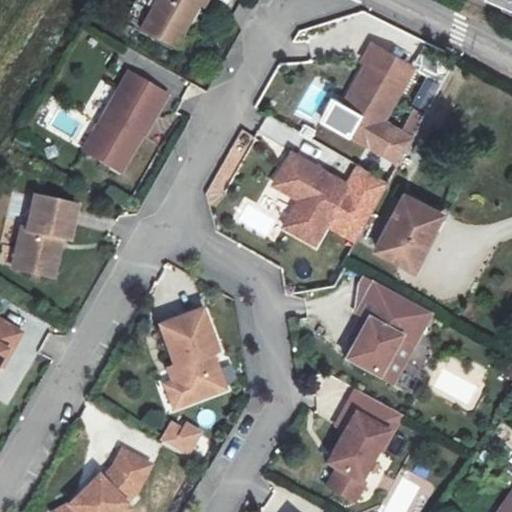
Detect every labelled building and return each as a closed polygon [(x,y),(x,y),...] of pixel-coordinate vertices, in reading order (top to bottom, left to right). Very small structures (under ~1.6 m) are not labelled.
[(199,0),(156,0),(138,33),(170,52),(199,0)] [(415,69),(374,46),(365,62),(369,64),(334,126),(370,147),(384,123),(415,69)] [(165,97),(129,76),(85,153),(122,174),(165,97)] [(334,126),(346,105),(335,98),(323,120),(334,126)] [(395,129),(384,123),(370,147),(381,153),(391,136),(395,129)] [(391,136),(381,153),(402,165),(412,148),(391,136)] [(350,187),(293,155),(275,186),(301,201),(286,228),(317,246),(329,226),(350,187)] [(350,187),(338,208),(370,226),(390,188),(359,171),(350,187)] [(78,207),(34,198),(27,230),(22,229),(18,250),(26,252),(22,272),(54,279),(61,250),(56,249),(58,239),(70,241),(78,207)] [(402,198),(372,257),(406,274),(436,216),(402,198)] [(338,208),(329,226),(360,243),(370,226),(338,208)] [(360,279),(356,286),(356,318),(368,324),(375,311),(385,317),(395,297),(360,279)] [(432,317),(406,303),(396,322),(407,328),(379,381),(393,389),(432,317)] [(385,317),(375,311),(368,324),(346,363),(379,381),(407,328),(385,317)] [(203,313),(161,328),(176,368),(174,369),(179,383),(175,385),(181,401),(188,404),(226,390),(212,356),(218,354),(203,313)] [(21,336),(0,323),(0,366),(4,368),(21,336)] [(179,383),(174,369),(169,371),(175,385),(179,383)] [(181,401),(175,385),(167,388),(175,409),(188,404),(181,401)] [(346,433),(328,465),(338,471),(328,489),(355,503),(365,484),(361,482),(379,451),(383,453),(393,435),(347,410),(337,428),(346,433)] [(169,418),(157,444),(188,458),(200,432),(169,418)] [(118,511),(138,493),(151,468),(124,454),(115,470),(103,482),(99,479),(90,488),(94,492),(84,501),(80,498),(70,508),(74,511),(118,511)] [(90,488),(80,498),(84,501),(94,492),(90,488)] [(500,511),(511,511),(511,495),(500,511)]
